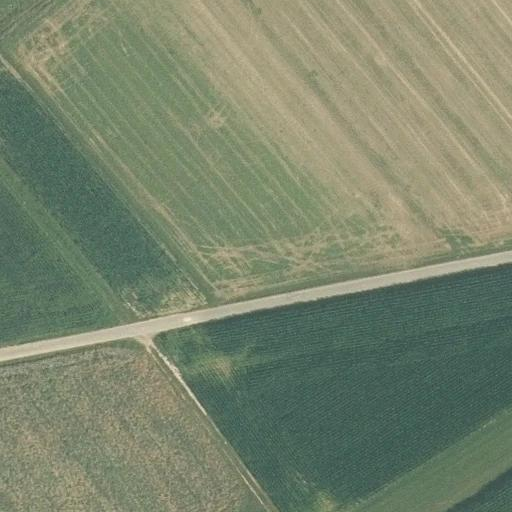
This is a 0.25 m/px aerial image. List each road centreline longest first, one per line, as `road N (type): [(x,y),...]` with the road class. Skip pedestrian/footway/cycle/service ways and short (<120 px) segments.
road 1 (track): [(511,258),(135,331)]
road 2 (track): [(272,511),(135,331)]
road 3 (track): [(135,331),(0,167)]
road 4 (track): [(135,331),(0,357)]
